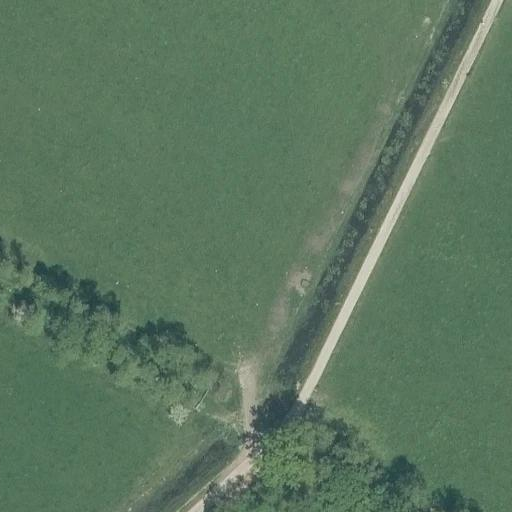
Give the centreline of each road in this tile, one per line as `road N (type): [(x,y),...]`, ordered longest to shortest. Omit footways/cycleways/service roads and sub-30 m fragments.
road 1 (track): [(274,438),(295,413),(497,0)]
road 2 (track): [(0,284),(274,438)]
road 3 (track): [(274,438),(399,511)]
